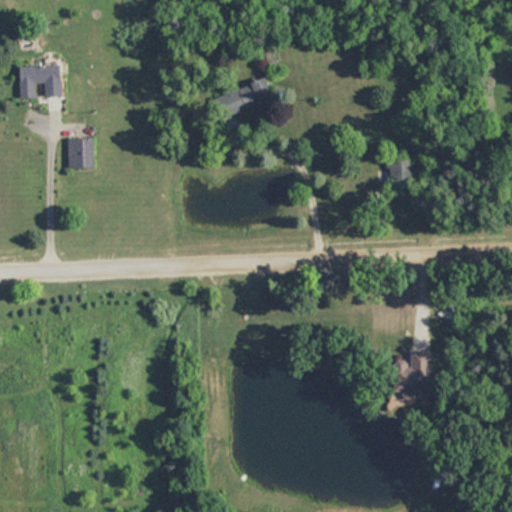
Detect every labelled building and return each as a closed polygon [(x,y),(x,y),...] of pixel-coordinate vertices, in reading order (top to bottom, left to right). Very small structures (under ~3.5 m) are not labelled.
[(64,65),(21,66),(21,98),(39,97),(39,83),(47,83),(47,96),(65,96),(64,65)] [(227,119),(277,96),(268,76),(218,99),(227,119)] [(97,138),(69,138),(69,168),(97,168),(97,138)] [(409,158),(388,158),(388,186),(409,186),(409,158)] [(403,391),(433,391),(432,350),(412,350),(413,363),(403,363),(403,391)]
